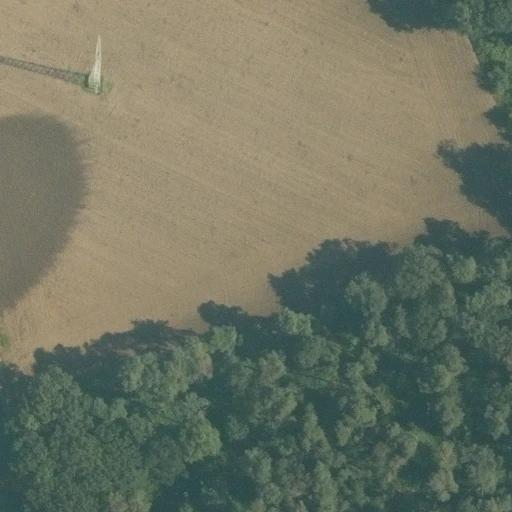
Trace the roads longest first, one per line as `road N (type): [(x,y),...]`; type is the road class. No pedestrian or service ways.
road 1 (track): [(14,422),(511,255)]
road 2 (track): [(0,375),(42,511)]
